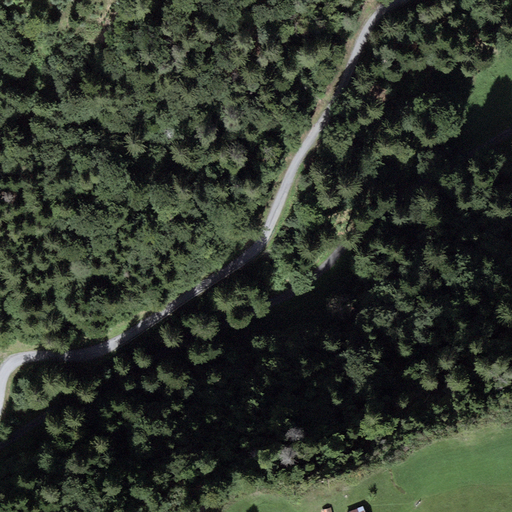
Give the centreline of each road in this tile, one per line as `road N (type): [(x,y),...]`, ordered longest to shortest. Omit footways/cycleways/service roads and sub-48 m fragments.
road 1 (track): [(511,128),(369,221),(282,297),(131,369),(0,446)]
road 2 (unclassified): [(0,391),(12,363),(97,350),(254,250),(373,18),(397,0)]
